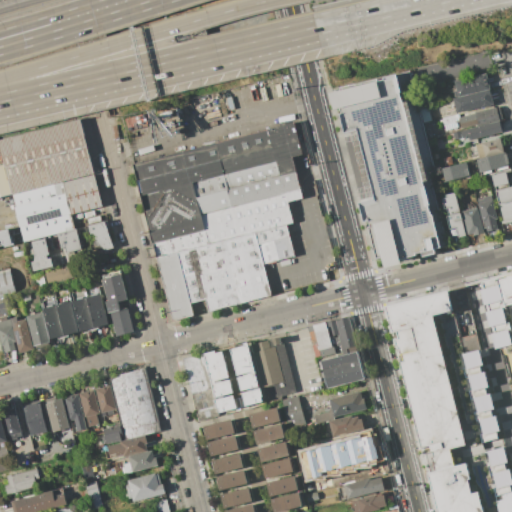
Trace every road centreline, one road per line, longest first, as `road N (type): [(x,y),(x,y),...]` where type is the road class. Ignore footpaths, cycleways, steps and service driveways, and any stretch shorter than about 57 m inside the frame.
road 1 (residential): [(511,256),(0,387)]
road 2 (tertiary): [(311,76),(420,511)]
road 3 (residential): [(103,112),(202,511)]
road 4 (motorway): [(0,105),(317,30)]
road 5 (motorway): [(0,79),(273,0)]
road 6 (motorway): [(151,0),(0,50)]
road 7 (motorway): [(317,30),(434,0)]
